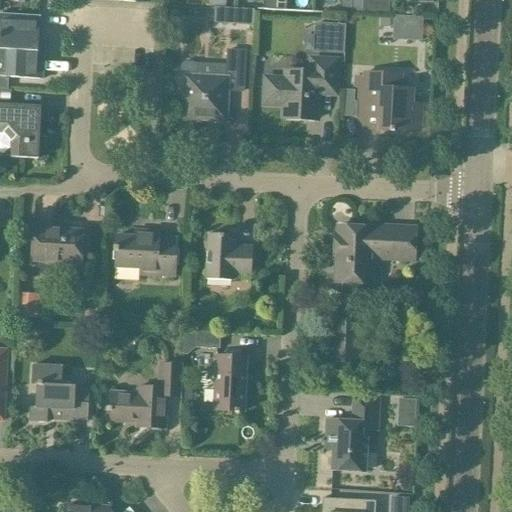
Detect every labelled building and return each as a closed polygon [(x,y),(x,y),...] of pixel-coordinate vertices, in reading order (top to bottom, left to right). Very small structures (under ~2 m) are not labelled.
[(262,0),(262,9),(274,10),(274,0),(262,0)] [(285,0),(274,0),(274,10),(285,10),(285,0)] [(339,0),(339,13),(350,14),(351,0),(339,0)] [(362,14),(362,0),(351,0),(350,14),(362,14)] [(396,15),(395,39),(424,40),(425,16),(396,15)] [(0,78),(42,81),(43,52),(37,52),(39,18),(0,16),(0,78)] [(181,67),(181,75),(185,79),(184,104),(182,104),(181,118),(184,121),(198,122),(198,120),(225,121),(226,91),(242,92),(244,52),(227,51),(226,79),(195,78),(195,67),(192,64),(184,64),(181,67)] [(337,61),(311,60),(310,73),(285,72),(285,80),(265,79),(263,105),(283,106),(283,118),(317,120),(318,90),(336,91),(337,61)] [(394,131),(394,129),(420,130),(421,105),(412,104),(412,90),(400,89),(401,75),(364,73),(363,78),(355,77),(354,101),(357,102),(356,118),(380,119),(379,131),(394,131)] [(11,159),(38,160),(40,108),(0,105),(0,133),(3,133),(11,142),(11,159)] [(335,283),(371,285),(373,253),(384,253),(384,257),(414,259),(415,231),(385,229),(385,233),(374,233),(374,229),(338,227),(335,283)] [(31,262),(81,265),(83,233),(33,230),(31,262)] [(175,278),(176,240),(158,239),(159,232),(143,232),(142,238),(117,237),(115,269),(141,270),(140,276),(175,278)] [(234,236),(208,235),(206,280),(232,281),(232,275),(251,276),(252,248),(233,247),(234,236)] [(38,319),(40,295),(19,294),(18,318),(38,319)] [(387,324),(413,325),(414,311),(387,310),(387,324)] [(329,372),(359,373),(361,322),(331,320),(329,372)] [(220,333),(196,333),(195,349),(219,350),(220,333)] [(213,410),(245,412),(247,359),(216,357),(213,410)] [(136,428),(166,429),(167,397),(181,398),(183,366),(159,365),(158,389),(138,388),(137,394),(111,393),(110,423),(136,424),(136,428)] [(47,424),(47,420),(87,422),(89,392),(75,392),(75,387),(61,386),(62,367),(32,366),(31,386),(36,386),(35,408),(30,407),(30,423),(47,424)] [(332,471),(366,473),(368,431),(378,431),(380,400),(354,398),(353,422),(326,421),(325,443),(333,444),(332,471)] [(375,511),(376,501),(322,499),(321,511),(375,511)]
